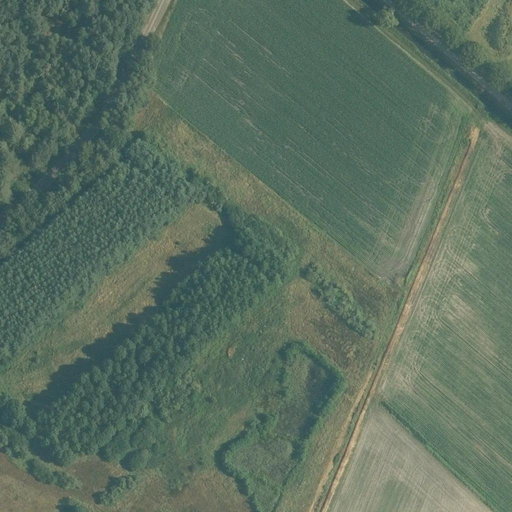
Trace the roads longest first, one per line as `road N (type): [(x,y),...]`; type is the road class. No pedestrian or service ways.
road 1 (unclassified): [(0,222),(82,149),(111,109),(162,0)]
road 2 (track): [(385,0),(511,108)]
